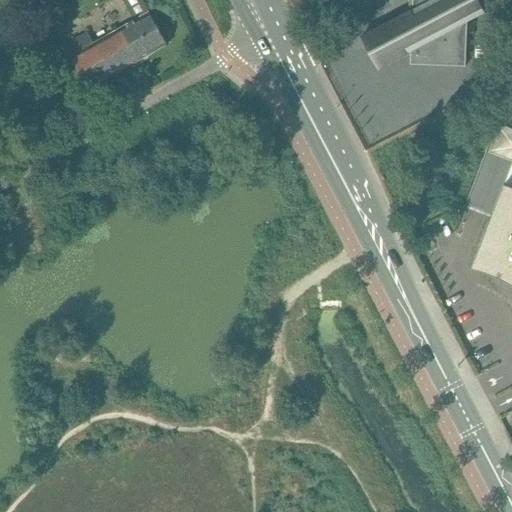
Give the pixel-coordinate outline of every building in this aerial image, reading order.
[(142,0),(123,0),(131,12),(145,4),(142,0)] [(412,9),(362,36),(362,37),(364,36),(372,51),(370,52),(378,67),(379,68),(411,51),(410,64),(465,66),(467,22),(485,12),(484,11),(483,12),(476,0),(412,0),(412,8),(412,9)] [(63,45),(88,88),(167,44),(149,12),(94,43),(87,32),(63,45)] [(511,128),(497,122),(485,151),(485,152),(464,208),(490,218),(504,184),(511,186),(511,128)] [(511,186),(504,184),(490,218),(471,268),(488,274),(505,281),(511,285),(511,186)]
